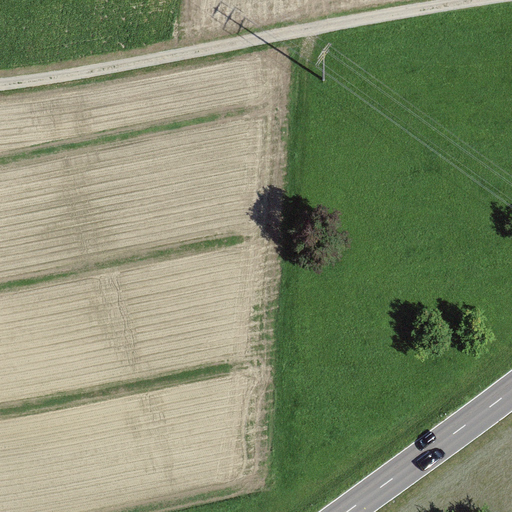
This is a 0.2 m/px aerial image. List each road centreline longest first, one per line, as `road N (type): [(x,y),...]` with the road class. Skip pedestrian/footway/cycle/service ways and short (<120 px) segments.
road 1 (track): [(456,0),(0,85)]
road 2 (secondary): [(348,511),(511,391)]
